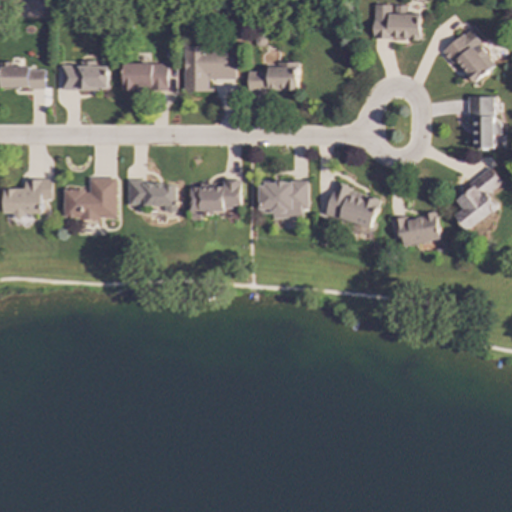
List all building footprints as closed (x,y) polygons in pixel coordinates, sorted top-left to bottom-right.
[(420,40),(421,15),(406,14),(407,6),(374,5),(374,39),(420,40)] [(496,65),(469,30),(444,50),(472,84),(496,65)] [(236,80),(237,56),(229,56),(229,48),(185,48),(184,91),(210,92),(210,79),(236,80)] [(62,89),(109,90),(109,66),(96,66),(96,61),(82,61),(82,66),(62,65),(62,89)] [(299,90),(298,62),(278,63),(278,70),(248,71),(249,92),(299,90)] [(169,64),(124,63),(124,89),(168,90),(169,64)] [(1,89),(46,88),(45,68),(1,68),(1,89)] [(493,97),(468,97),(468,119),(474,120),(473,149),(493,149),(494,135),(501,136),(501,123),(493,123),(493,97)] [(456,200),(463,210),(454,216),(465,232),(498,208),(487,194),(502,183),(490,167),(468,184),(471,189),(456,200)] [(52,179),(26,178),(25,189),(4,189),(4,214),(13,214),(13,220),(27,221),(27,215),(42,215),(42,200),(52,200),(52,179)] [(64,190),(64,218),(117,219),(117,179),(90,178),(90,190),(64,190)] [(241,180),(223,180),(223,186),(191,185),(190,220),(202,220),(202,210),(241,211),(241,180)] [(128,206),(165,207),(165,212),(177,213),(178,183),(128,182),(128,206)] [(308,183),(259,182),(259,212),(273,213),(272,219),(302,220),(303,209),(308,209),(308,183)] [(326,216),(372,228),(380,197),(334,186),(326,216)] [(398,219),(403,246),(440,239),(435,212),(398,219)]
